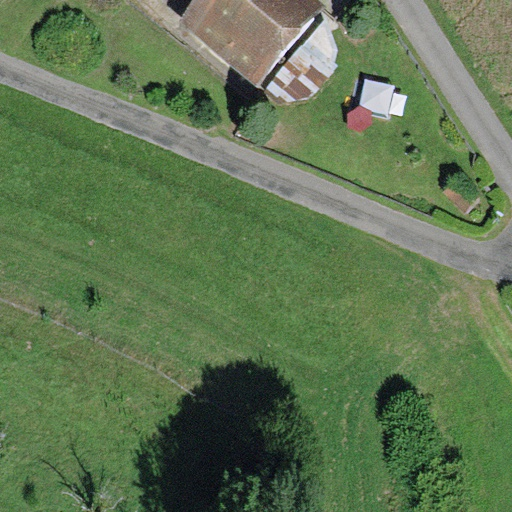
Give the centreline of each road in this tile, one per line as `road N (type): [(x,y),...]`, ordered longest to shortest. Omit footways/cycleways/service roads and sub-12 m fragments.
road 1 (residential): [(0,65),(511,265)]
road 2 (residential): [(511,163),(410,0)]
